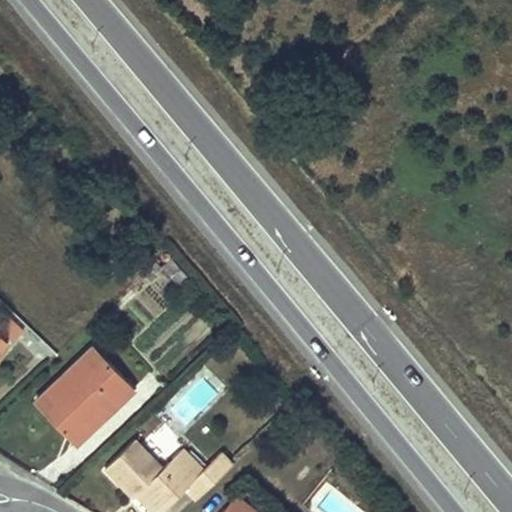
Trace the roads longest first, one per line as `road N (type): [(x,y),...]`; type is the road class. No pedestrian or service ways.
road 1 (secondary): [(27,0),(454,511)]
road 2 (secondary): [(511,504),(90,0)]
